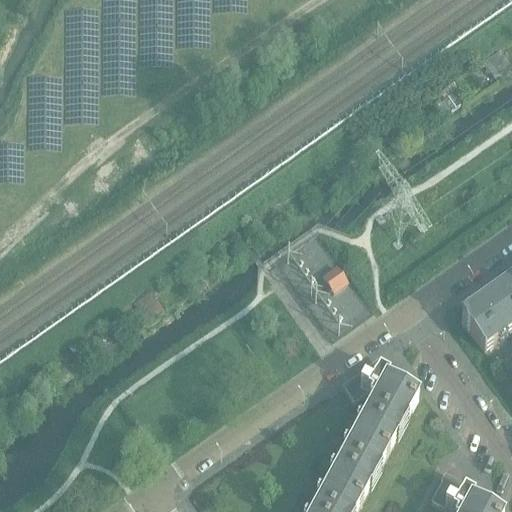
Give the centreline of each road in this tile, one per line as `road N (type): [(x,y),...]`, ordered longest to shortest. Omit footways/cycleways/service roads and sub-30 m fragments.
road 1 (residential): [(154,486),(407,310)]
road 2 (residential): [(407,310),(511,460)]
road 3 (residential): [(407,310),(511,235)]
